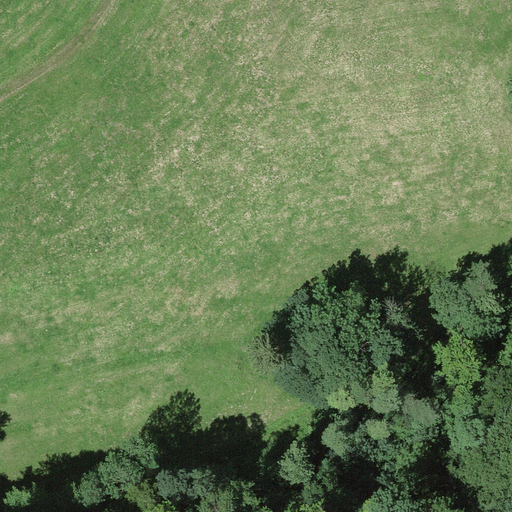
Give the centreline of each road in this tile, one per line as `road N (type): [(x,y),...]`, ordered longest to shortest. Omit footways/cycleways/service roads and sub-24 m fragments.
road 1 (track): [(101,511),(314,415),(423,348),(511,323)]
road 2 (track): [(0,99),(75,46),(106,0)]
